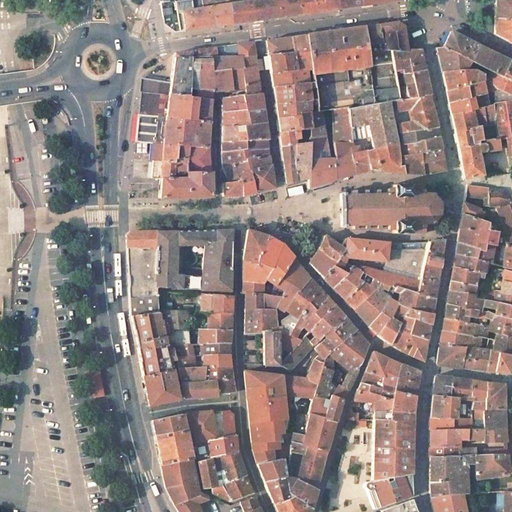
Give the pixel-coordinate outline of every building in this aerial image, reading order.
[(172,0),(160,2),(163,22),(173,29),(176,29),(205,25),(201,0),(172,0)] [(228,0),(201,0),(205,25),(213,24),(232,21),(228,0)] [(228,0),(232,21),(239,20),(244,20),(242,3),(246,2),(245,0),(228,0)] [(261,0),(245,0),(246,2),(249,1),(252,18),(264,17),(261,0)] [(279,0),(261,0),(264,17),(272,16),(282,14),(279,0)] [(295,0),(279,0),(282,14),(290,13),(298,12),(295,0)] [(316,0),(295,0),(298,12),(308,11),(318,9),(316,0)] [(336,0),(316,0),(318,9),(338,7),(336,0)] [(511,0),(494,0),(494,19),(511,18),(511,0)] [(246,2),(242,3),(244,20),(252,18),(249,1),(246,2)] [(511,18),(494,19),(493,33),(508,41),(511,42),(511,18)] [(396,21),(382,23),(386,48),(389,48),(406,49),(402,25),(396,21)] [(367,63),(377,62),(374,42),(380,41),(384,61),(391,61),(389,48),(386,48),(382,23),(361,26),(367,63)] [(329,31),(305,34),(309,66),(311,80),(312,84),(313,90),(314,97),(316,111),(319,111),(331,109),(373,103),(369,79),(367,63),(361,26),(329,31)] [(450,29),(444,45),(468,59),(482,66),(490,50),(472,41),(450,29)] [(298,35),(290,35),(292,51),(294,68),(269,72),(270,79),(271,84),(271,86),(305,81),(304,67),(309,66),(305,34),(298,35)] [(276,37),(265,39),(267,54),(292,51),(290,35),(276,37)] [(239,43),(223,45),(225,57),(226,56),(227,60),(231,88),(230,88),(230,91),(234,91),(233,88),(236,88),(243,87),(243,90),(244,94),(245,95),(259,93),(255,67),(254,55),(252,41),(239,43)] [(212,47),(195,49),(196,57),(206,57),(209,88),(213,88),(213,90),(220,90),(230,88),(231,88),(227,60),(226,56),(225,57),(223,45),(212,47)] [(444,45),(435,47),(441,72),(464,68),(468,59),(444,45)] [(406,49),(389,48),(391,61),(392,62),(392,63),(393,69),(402,68),(406,85),(397,87),(399,99),(429,94),(430,93),(426,80),(422,61),(419,49),(406,49)] [(182,51),(173,52),(169,82),(209,88),(206,57),(196,57),(190,56),(190,50),(182,51)] [(511,60),(490,50),(482,66),(489,70),(511,81),(511,60)] [(292,51),(267,54),(269,72),(294,68),(292,51)] [(392,63),(384,65),(387,76),(394,74),(393,69),(392,63)] [(464,68),(441,72),(444,90),(479,78),(480,71),(470,66),(464,68)] [(486,73),(485,76),(497,87),(511,95),(511,81),(489,70),(487,74),(486,73)] [(387,76),(369,79),(373,103),(387,101),(391,100),(399,99),(394,74),(387,76)] [(479,78),(444,90),(447,102),(483,92),(482,89),(494,88),(493,103),(501,101),(511,98),(511,95),(497,87),(485,76),(479,78)] [(169,82),(138,81),(138,86),(138,91),(168,93),(169,82)] [(305,81),(271,86),(272,94),(273,102),(308,97),(307,91),(306,85),(305,81)] [(209,88),(169,82),(168,93),(210,100),(210,96),(209,95),(209,88)] [(168,93),(138,91),(136,103),(134,114),(164,116),(168,93)] [(483,92),(447,102),(449,113),(485,105),(483,92)] [(210,100),(168,93),(164,116),(208,120),(209,111),(210,100)] [(244,94),(220,98),(220,105),(220,113),(262,108),(261,100),(259,93),(245,95),(244,94)] [(399,99),(391,100),(391,104),(393,110),(409,107),(412,120),(398,123),(400,133),(436,126),(431,104),(429,94),(399,99)] [(308,97),(273,102),(274,109),(275,118),(307,113),(307,110),(316,111),(314,97),(308,97)] [(511,98),(501,101),(508,134),(511,153),(511,98)] [(373,103),(331,109),(331,118),(332,141),(350,140),(349,125),(367,122),(372,146),(396,143),(392,125),(396,124),(395,120),(391,120),(388,105),(387,101),(373,103)] [(493,103),(490,104),(495,122),(496,127),(498,136),(498,137),(508,134),(501,101),(493,103)] [(485,105),(449,113),(456,146),(482,140),(480,131),(479,126),(495,122),(490,104),(485,105)] [(262,108),(220,113),(220,126),(240,123),(242,124),(264,122),(263,115),(262,108)] [(331,109),(319,111),(320,119),(331,118),(331,109)] [(316,111),(307,110),(307,113),(307,126),(307,136),(323,135),(320,119),(319,111),(316,111)] [(307,113),(275,118),(277,130),(296,127),(307,126),(307,113)] [(164,116),(134,114),(134,128),(133,141),(151,142),(161,142),(164,116)] [(208,120),(164,116),(161,142),(186,144),(207,146),(208,133),(208,120)] [(240,123),(220,126),(220,137),(220,150),(242,149),(267,147),(266,134),(264,122),(242,124),(240,123)] [(436,126),(400,133),(401,143),(437,135),(436,126)] [(296,127),(277,130),(278,139),(279,145),(293,142),(302,141),(301,138),(304,138),(303,131),(297,132),(296,127)] [(496,127),(480,131),(482,140),(498,136),(496,127)] [(323,135),(307,136),(307,140),(308,176),(308,187),(317,184),(325,182),(331,179),(335,177),(332,158),(335,157),(334,151),(328,152),(329,158),(316,161),(316,153),(325,151),(323,135)] [(401,143),(398,143),(401,155),(418,152),(440,147),(438,139),(437,135),(401,143)] [(498,136),(482,140),(484,148),(500,146),(498,137),(498,136)] [(302,141),(293,142),(293,154),(293,180),(301,177),(308,176),(307,140),(302,141)] [(350,140),(332,141),(332,143),(334,151),(335,157),(332,158),(335,177),(344,175),(354,172),(351,145),(350,140)] [(482,140),(456,146),(462,177),(481,173),(477,152),(483,151),(483,149),(484,148),(482,140)] [(161,142),(151,142),(151,158),(159,158),(171,159),(171,156),(185,157),(186,144),(161,142)] [(293,142),(279,145),(284,182),(293,180),(293,154),(293,142)] [(396,143),(372,146),(372,147),(377,170),(402,171),(396,143)] [(207,146),(186,144),(185,157),(184,171),(209,170),(208,157),(207,146)] [(357,144),(351,145),(354,172),(368,169),(377,170),(372,147),(363,149),(362,145),(357,146),(357,144)] [(267,147),(242,149),(243,162),(245,161),(269,155),(268,151),(267,147)] [(440,147),(418,152),(420,163),(442,158),(440,147)] [(242,149),(220,150),(221,166),(221,167),(243,162),(242,149)] [(418,152),(401,155),(406,171),(414,172),(422,173),(420,163),(418,152)] [(269,155),(245,161),(248,172),(250,172),(270,165),(269,158),(269,155)] [(171,159),(159,158),(158,177),(184,178),(184,171),(185,157),(171,156),(171,159)] [(159,158),(151,158),(150,176),(158,177),(159,158)] [(442,158),(420,163),(422,173),(445,169),(442,158)] [(243,162),(221,167),(223,171),(226,176),(233,173),(239,175),(248,172),(245,161),(243,162)] [(270,165),(250,172),(256,190),(261,189),(273,186),(270,165)] [(209,170),(184,171),(184,178),(158,177),(158,196),(189,195),(209,195),(209,170)] [(248,172),(239,175),(240,194),(256,190),(250,172),(248,172)] [(233,173),(226,176),(229,181),(221,181),(222,195),(240,194),(239,175),(233,173)] [(343,192),(341,192),(341,194),(340,194),(340,200),(341,200),(341,208),(341,216),(340,217),(340,222),(341,222),(341,225),(353,228),(387,226),(387,228),(392,228),(392,231),(421,231),(425,230),(429,229),(431,227),(435,225),(438,221),(440,217),(441,213),(442,206),(441,201),(441,198),(438,193),(435,189),(431,186),(428,184),(423,182),(391,182),(392,187),(386,187),(386,189),(352,188),(343,192)] [(501,188),(466,183),(464,194),(484,197),(483,203),(487,205),(499,204),(506,200),(510,198),(504,188),(501,188)] [(479,206),(463,200),(462,206),(461,211),(477,217),(478,207),(479,206)] [(511,219),(505,203),(503,204),(511,227),(511,219)] [(477,217),(461,211),(456,240),(475,241),(473,257),(484,260),(485,261),(489,262),(495,223),(480,218),(477,217)] [(189,230),(155,230),(156,287),(157,287),(229,290),(232,229),(189,230)] [(255,231),(246,229),(245,238),(241,253),(240,256),(240,259),(254,264),(267,235),(266,234),(255,231)] [(155,230),(128,231),(124,234),(127,278),(130,314),(157,311),(157,287),(156,287),(155,230)] [(341,245),(324,234),(317,248),(335,259),(336,260),(338,258),(344,248),(341,245)] [(333,235),(324,234),(341,245),(345,236),(333,235)] [(280,242),(267,235),(254,264),(240,259),(240,279),(262,280),(264,276),(280,242)] [(378,240),(345,236),(341,245),(344,248),(338,258),(345,261),(345,255),(386,260),(388,241),(378,240)] [(441,239),(427,239),(419,276),(435,280),(438,261),(439,253),(441,239)] [(475,241),(456,240),(454,253),(473,257),(475,241)] [(292,256),(280,242),(264,276),(275,283),(292,256)] [(511,244),(505,244),(505,248),(503,258),(503,264),(511,266),(511,244)] [(335,259),(317,248),(309,262),(323,278),(335,259)] [(452,266),(476,270),(483,271),(484,271),(485,265),(485,261),(484,260),(473,257),(454,253),(452,266)] [(280,295),(262,293),(261,306),(286,307),(309,277),(302,269),(292,256),(275,283),(273,285),(276,287),(277,284),(283,289),(280,295)] [(345,261),(338,258),(336,260),(335,259),(323,278),(325,280),(331,287),(346,270),(342,267),(346,262),(345,261)] [(356,267),(351,264),(346,270),(331,287),(343,298),(360,278),(365,272),(356,267)] [(418,279),(358,264),(356,267),(365,272),(373,275),(381,279),(415,290),(418,279)] [(450,279),(474,284),(475,274),(476,270),(452,266),(450,279)] [(511,269),(502,267),(499,278),(511,280),(511,269)] [(381,279),(373,275),(366,283),(360,278),(343,298),(354,308),(381,279)] [(435,280),(419,276),(418,279),(415,290),(433,296),(434,289),(435,280)] [(317,286),(309,277),(286,307),(290,311),(296,317),(286,332),(278,332),(276,331),(276,348),(280,349),(286,345),(291,348),(300,337),(298,335),(294,332),(301,321),(302,323),(312,311),(325,295),(317,286)] [(511,280),(499,278),(496,290),(511,292),(511,280)] [(262,280),(240,279),(241,291),(244,292),(262,293),(262,280)] [(396,284),(381,279),(354,308),(361,315),(369,324),(381,309),(388,297),(393,287),(396,284)] [(474,284),(450,279),(448,290),(472,293),(474,284)] [(273,286),(262,280),(262,293),(280,295),(283,289),(277,284),(276,287),(273,285),(273,286)] [(415,290),(396,284),(393,287),(397,289),(401,290),(397,301),(407,305),(430,313),(431,305),(433,296),(415,290)] [(397,289),(393,287),(388,297),(392,299),(397,289)] [(472,293),(448,290),(446,303),(472,308),(480,309),(481,304),(482,299),(477,298),(471,297),(472,293)] [(511,292),(496,290),(494,290),(493,299),(483,297),(482,299),(481,304),(496,307),(495,312),(511,317),(511,292)] [(262,293),(244,292),(244,308),(261,306),(262,293)] [(230,295),(200,293),(199,310),(206,310),(229,311),(230,295)] [(325,295),(312,311),(319,317),(332,303),(325,295)] [(392,299),(388,297),(381,309),(369,324),(378,333),(397,301),(392,299)] [(407,305),(397,301),(378,333),(382,337),(389,343),(397,321),(399,322),(403,313),(407,305)] [(334,305),(332,303),(319,317),(308,329),(312,333),(307,339),(311,343),(325,329),(329,326),(330,327),(341,313),(334,305)] [(472,308),(446,303),(444,316),(463,320),(464,314),(467,314),(466,320),(470,321),(471,315),(472,308)] [(430,313),(407,305),(403,313),(429,322),(430,317),(430,313)] [(261,306),(244,308),(243,319),(259,319),(259,308),(261,308),(261,306)] [(261,308),(259,308),(259,319),(258,332),(262,332),(262,331),(276,331),(278,332),(278,324),(274,324),(274,308),(261,308)] [(480,309),(472,308),(471,315),(486,314),(485,323),(479,322),(479,327),(480,327),(493,330),(511,334),(511,317),(495,312),(488,311),(480,309)] [(196,310),(164,309),(164,318),(167,327),(186,328),(185,316),(196,317),(196,310)] [(229,311),(206,310),(206,329),(228,330),(229,311)] [(157,311),(130,314),(131,330),(133,330),(134,334),(139,361),(137,361),(140,375),(171,368),(169,359),(171,359),(172,358),(173,360),(174,360),(174,358),(176,358),(175,356),(172,346),(169,347),(166,347),(162,331),(165,330),(168,330),(167,327),(164,318),(162,318),(160,319),(157,311)] [(280,324),(278,324),(278,332),(286,332),(296,317),(290,311),(280,318),(280,324)] [(319,317),(312,311),(302,323),(308,329),(319,317)] [(342,314),(341,313),(330,327),(326,330),(327,331),(328,332),(312,347),(318,352),(313,358),(322,361),(324,356),(324,355),(325,353),(326,352),(331,348),(336,342),(341,338),(344,336),(350,332),(355,329),(350,322),(342,314)] [(429,322),(403,313),(399,322),(408,327),(407,330),(426,337),(428,330),(429,322)] [(463,320),(444,316),(442,329),(476,334),(479,335),(480,327),(479,327),(479,322),(470,321),(466,320),(463,320)] [(259,319),(243,319),(243,332),(258,332),(259,319)] [(399,322),(397,321),(389,343),(394,346),(402,349),(407,330),(408,327),(399,322)] [(186,328),(167,327),(168,330),(172,345),(186,345),(186,328)] [(206,329),(197,328),(197,344),(202,344),(228,342),(228,330),(206,329)] [(367,343),(355,329),(350,332),(344,336),(341,338),(336,342),(331,348),(326,352),(331,357),(348,369),(341,385),(348,387),(356,369),(367,343)] [(476,334),(442,329),(439,341),(464,345),(474,347),(476,339),(476,334)] [(426,337),(407,330),(402,349),(413,354),(423,358),(425,348),(426,337)] [(511,334),(493,330),(492,334),(511,338),(511,334)] [(276,331),(262,331),(262,332),(262,363),(277,364),(276,348),(276,331)] [(307,339),(302,334),(300,337),(291,348),(280,362),(289,368),(293,362),(296,358),(311,343),(307,339)] [(511,349),(511,338),(492,334),(492,335),(492,338),(490,348),(511,354),(511,349)] [(464,345),(439,341),(436,363),(447,364),(460,366),(464,345)] [(228,342),(202,344),(203,355),(227,354),(228,342)] [(186,345),(172,345),(172,346),(175,356),(190,355),(188,344),(186,345)] [(474,347),(464,345),(460,366),(466,367),(496,370),(507,372),(511,354),(490,348),(483,348),(474,347)] [(387,357),(372,350),(360,381),(380,385),(387,357)] [(320,366),(330,369),(331,368),(331,357),(326,352),(325,353),(324,355),(324,356),(322,361),(320,366)] [(203,355),(202,355),(202,366),(229,365),(227,354),(203,355)] [(190,355),(175,356),(176,358),(178,367),(192,367),(192,355),(190,355)] [(392,359),(387,357),(380,385),(360,381),(357,387),(385,393),(393,392),(399,362),(392,359)] [(322,361),(313,358),(305,378),(304,379),(316,381),(320,366),(322,361)] [(418,369),(399,362),(393,392),(413,393),(418,369)] [(229,365),(202,366),(203,378),(214,377),(230,377),(229,365)] [(192,367),(178,367),(180,383),(203,381),(203,378),(202,366),(192,367)] [(316,381),(312,393),(322,396),(330,369),(320,366),(316,381)] [(171,368),(140,375),(143,386),(147,405),(169,400),(177,398),(172,368),(171,368)] [(97,370),(82,373),(87,395),(102,392),(97,370)] [(305,378),(243,370),(245,384),(251,435),(252,440),(252,446),(253,450),(257,461),(274,457),(272,446),(278,445),(277,430),(282,429),(280,415),(285,415),(282,394),(284,392),(293,393),(294,392),(312,394),(312,393),(316,381),(304,379),(305,378)] [(443,375),(434,374),(432,395),(447,396),(450,376),(443,375)] [(461,377),(450,376),(447,396),(470,399),(470,394),(467,394),(470,378),(461,377)] [(214,377),(203,378),(203,381),(180,383),(183,397),(216,394),(216,392),(214,377)] [(230,377),(214,377),(216,392),(233,391),(230,377)] [(477,379),(470,378),(467,394),(470,394),(470,399),(471,407),(482,408),(482,406),(482,399),(484,396),(485,380),(477,379)] [(502,382),(485,380),(484,396),(482,399),(482,406),(502,407),(502,382)] [(341,385),(337,384),(331,394),(340,396),(342,392),(348,387),(341,385)] [(357,387),(356,387),(345,417),(357,417),(357,411),(354,411),(352,410),(352,407),(353,405),(358,405),(359,399),(373,400),(372,417),(382,418),(383,412),(386,411),(391,409),(410,410),(411,402),(413,393),(393,392),(385,393),(357,387)] [(312,394),(307,411),(308,411),(334,420),(338,405),(340,396),(331,394),(329,393),(328,398),(324,397),(322,396),(312,393),(312,394)] [(447,396),(432,395),(430,415),(459,415),(471,415),(471,407),(470,399),(447,396)] [(502,407),(482,406),(482,408),(482,415),(502,416),(502,407)] [(193,411),(186,411),(192,440),(234,431),(233,412),(227,407),(193,411)] [(482,408),(471,407),(471,415),(459,415),(430,415),(429,428),(457,427),(463,427),(471,427),(471,419),(475,419),(475,416),(479,416),(482,416),(482,415),(482,408)] [(382,418),(372,417),(371,429),(369,477),(409,469),(410,410),(391,409),(386,411),(383,412),(382,418)] [(334,420),(308,411),(305,432),(293,431),(291,440),(292,440),(325,448),(334,420)] [(166,415),(150,419),(153,434),(184,427),(184,426),(185,426),(185,423),(183,423),(181,412),(166,415)] [(502,416),(482,415),(482,416),(482,427),(503,427),(502,416)] [(184,427),(153,434),(156,450),(159,463),(190,456),(188,450),(191,450),(194,449),(193,443),(190,444),(187,444),(184,427)] [(457,427),(429,428),(427,445),(457,444),(457,427)] [(471,427),(463,427),(464,436),(479,437),(479,440),(504,440),(503,427),(482,427),(476,427),(471,427)] [(234,431),(192,440),(193,443),(194,449),(196,459),(237,448),(234,434),(234,431)] [(325,448),(292,440),(290,449),(302,452),(297,478),(314,486),(316,479),(325,448)] [(457,444),(427,445),(427,455),(457,454),(457,446),(457,444)] [(457,454),(427,455),(428,480),(443,479),(445,493),(461,492),(468,491),(475,491),(475,487),(465,488),(465,483),(465,464),(474,463),(475,477),(483,476),(507,472),(506,461),(505,452),(483,453),(477,453),(474,453),(474,449),(474,446),(460,446),(460,453),(457,454)] [(237,448),(196,459),(201,487),(209,485),(208,484),(214,483),(211,469),(223,466),(224,460),(239,456),(237,448)] [(302,452),(290,449),(289,457),(283,472),(283,476),(286,490),(291,494),(309,506),(314,486),(297,478),(302,452)] [(274,457),(257,461),(264,479),(283,476),(283,472),(280,455),(274,457)] [(194,476),(190,456),(159,463),(161,475),(164,485),(173,505),(176,509),(177,511),(178,511),(197,511),(194,502),(205,498),(206,494),(197,490),(195,480),(194,476)] [(224,460),(223,466),(227,479),(244,473),(240,459),(239,456),(224,460)] [(223,466),(211,469),(214,483),(227,479),(223,466)] [(374,505),(411,490),(410,486),(409,469),(369,477),(364,478),(361,478),(361,479),(360,480),(359,481),(359,483),(362,485),(363,486),(365,486),(372,501),(374,505)] [(214,483),(208,484),(209,485),(210,491),(228,499),(251,491),(244,473),(227,479),(214,483)] [(283,476),(264,479),(272,502),(291,494),(286,490),(283,476)] [(443,479),(428,480),(429,494),(445,493),(443,479)] [(484,479),(474,481),(475,487),(475,491),(486,490),(486,479),(484,479)] [(511,511),(511,490),(509,490),(502,489),(503,511),(511,511)] [(445,493),(429,494),(434,511),(468,511),(469,511),(468,508),(464,510),(461,496),(461,492),(445,493)] [(291,494),(272,502),(275,511),(307,511),(309,506),(291,494)] [(416,511),(411,494),(369,511),(366,511),(416,511)] [(259,511),(253,495),(238,500),(239,502),(243,511),(259,511)]
